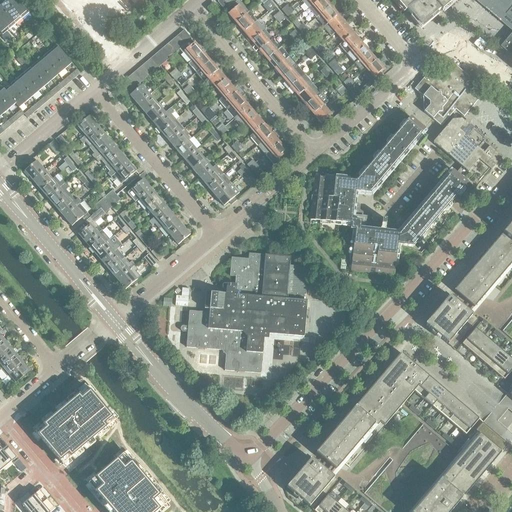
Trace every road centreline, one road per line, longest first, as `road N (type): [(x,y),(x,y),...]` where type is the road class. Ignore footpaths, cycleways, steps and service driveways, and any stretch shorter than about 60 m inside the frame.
road 1 (residential): [(247,453),(511,174)]
road 2 (residential): [(316,149),(417,65),(360,0)]
road 3 (residential): [(218,235),(95,88)]
road 4 (residential): [(316,149),(194,5)]
road 5 (residential): [(247,453),(182,398),(114,321)]
road 6 (residential): [(114,321),(0,186)]
road 7 (residential): [(114,321),(218,235)]
road 8 (residential): [(218,235),(316,149)]
road 9 (residential): [(95,88),(194,5)]
road 10 (residential): [(89,511),(5,414)]
road 11 (residential): [(0,170),(95,88)]
